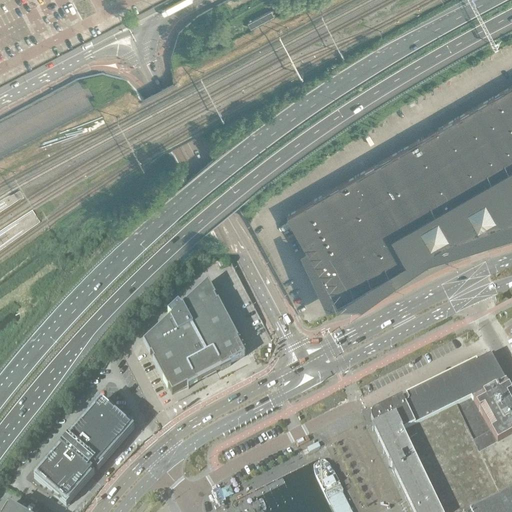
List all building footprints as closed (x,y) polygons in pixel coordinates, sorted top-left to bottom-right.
[(244,19),(249,29),(275,16),(270,6),(244,19)] [(511,167),(511,85),(437,128),(467,193),(511,167)] [(451,203),(453,201),(423,137),(413,142),(286,215),(337,303),(407,262),(392,236),(451,203)] [(511,196),(511,197),(509,197),(508,198),(507,199),(506,199),(505,200),(504,201),(503,202),(503,203),(502,205),(502,206),(501,207),(501,211),(502,214),(503,218),(505,221),(508,223),(511,224),(511,223),(511,196)] [(170,318),(148,339),(143,344),(148,353),(150,357),(151,356),(154,361),(152,362),(167,390),(169,390),(172,395),(187,387),(188,389),(197,383),(196,382),(200,380),(206,377),(208,378),(210,378),(210,376),(210,375),(216,372),(220,370),(221,371),(230,366),(230,364),(245,356),(237,341),(238,341),(218,303),(217,303),(214,298),(215,298),(209,286),(208,283),(180,309),(178,306),(167,316),(170,318)] [(371,417),(371,419),(371,421),(371,422),(374,429),(372,430),(372,431),(377,442),(378,443),(383,453),(383,454),(388,465),(389,465),(389,466),(391,471),(394,476),(394,477),(395,477),(400,487),(399,487),(399,488),(400,488),(405,498),(405,499),(404,499),(405,500),(405,499),(405,500),(405,499),(410,510),(410,511),(411,511),(464,511),(511,489),(511,397),(505,385),(506,385),(490,357),(489,358),(480,362),(476,364),(475,362),(405,397),(406,399),(405,400),(403,401),(402,399),(377,411),(374,413),(373,414),(372,415),(371,417)] [(34,480),(66,508),(94,476),(89,471),(93,468),(97,472),(134,431),(101,402),(34,480)] [(233,503),(232,505),(235,511),(272,511),(338,479),(328,460),(318,459),(317,459),(236,499),(233,503)] [(226,501),(220,488),(211,492),(218,505),(213,507),(216,510),(224,506),(222,502),(226,501)] [(511,511),(511,489),(464,511),(511,511)]
